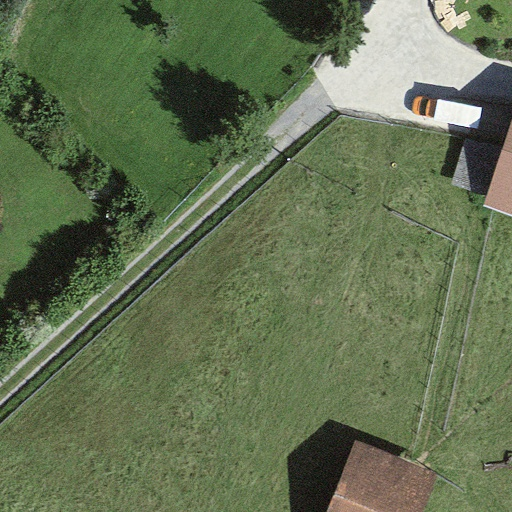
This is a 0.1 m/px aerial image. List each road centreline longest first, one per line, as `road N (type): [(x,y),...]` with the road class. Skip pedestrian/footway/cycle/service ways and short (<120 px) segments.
road 1 (track): [(0,394),(366,58)]
road 2 (unclassified): [(366,58),(511,81)]
